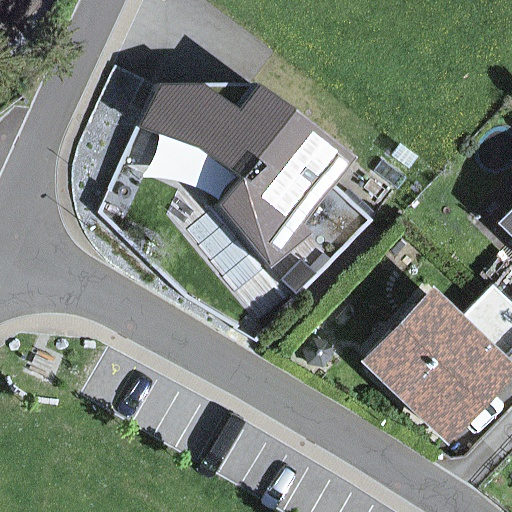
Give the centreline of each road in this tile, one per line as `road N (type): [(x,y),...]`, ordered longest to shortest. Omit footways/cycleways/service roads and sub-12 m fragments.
road 1 (residential): [(452,511),(10,243)]
road 2 (residential): [(10,243),(104,0)]
